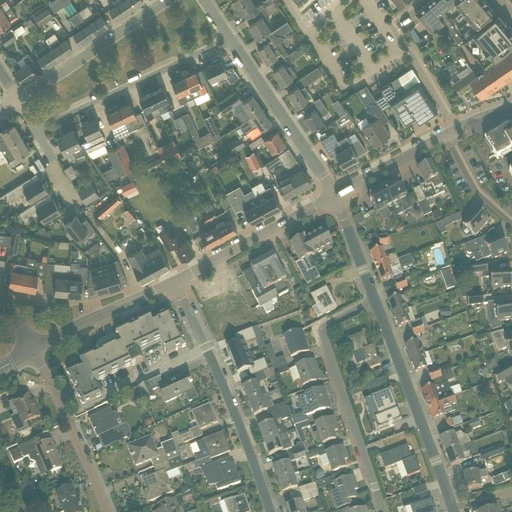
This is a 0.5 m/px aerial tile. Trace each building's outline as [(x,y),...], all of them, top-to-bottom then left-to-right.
[(54,0),(49,4),(54,12),(71,1),(70,0),(54,0)] [(113,7),(109,10),(116,19),(129,10),(122,0),(113,0),(110,2),(113,7)] [(122,0),(129,10),(143,1),(142,0),(122,0)] [(246,19),(263,7),(272,0),(265,0),(263,2),(262,0),(261,0),(258,2),(256,0),(236,0),(233,2),(242,14),(243,14),(246,19)] [(273,0),(272,0),(263,7),(268,15),(279,7),(273,0)] [(408,0),(391,0),(399,8),(408,0)] [(431,31),(444,22),(438,15),(455,0),(431,0),(415,14),(431,31)] [(455,0),(438,15),(444,22),(445,22),(459,47),(472,35),(478,30),(475,27),(494,10),(493,11),(487,4),(488,3),(485,0),(455,0)] [(78,12),(94,34),(107,25),(101,16),(100,16),(97,11),(93,14),(87,6),(78,12)] [(47,7),(34,16),(40,26),(54,17),(47,7)] [(0,29),(17,18),(10,8),(3,13),(0,15),(0,29)] [(80,44),(94,34),(78,12),(69,18),(75,27),(71,29),(74,34),(80,44)] [(511,29),(507,24),(507,25),(497,13),(496,14),(497,14),(478,30),(472,35),(495,62),(511,46),(511,29)] [(257,38),(270,29),(265,23),(269,20),(265,14),(261,17),(248,25),(257,38)] [(283,57),(287,55),(295,49),(293,46),(286,51),(279,41),(286,36),(286,35),(288,33),(286,29),(291,26),(287,20),(278,26),(267,33),(273,41),(268,44),(267,43),(258,49),(267,63),(281,54),(283,57)] [(416,26),(411,29),(414,36),(419,34),(416,26)] [(6,47),(17,39),(12,31),(0,39),(6,47)] [(57,38),(48,44),(58,59),(72,50),(65,40),(60,43),(57,38)] [(45,68),(58,59),(48,44),(39,50),(43,55),(38,58),(45,68)] [(302,45),(295,49),(287,55),(292,61),(306,51),(303,46),(303,47),(302,45)] [(17,62),(11,65),(16,71),(15,71),(23,83),(36,74),(33,69),(37,66),(28,53),(22,57),(27,63),(21,67),(17,62)] [(460,78),(453,83),(461,94),(473,86),(481,97),(511,75),(511,65),(506,55),(476,76),(469,66),(457,74),(460,78)] [(220,60),(219,59),(211,62),(212,64),(205,67),(211,80),(216,78),(218,81),(221,82),(227,80),(230,84),(240,77),(232,67),(225,70),(220,60)] [(282,65),(273,71),(282,85),(297,75),(290,66),(286,69),(282,65)] [(300,79),(304,86),(322,74),(317,67),(300,79)] [(195,72),(184,77),(190,90),(197,87),(200,94),(207,92),(203,83),(201,84),(195,72)] [(183,93),(190,90),(184,77),(172,83),(178,95),(176,96),(180,104),(187,101),(183,93)] [(383,94),(375,99),(382,110),(390,104),(404,125),(414,119),(418,125),(437,112),(418,83),(406,90),(397,77),(381,87),(382,88),(381,91),(383,94)] [(163,87),(151,93),(159,110),(166,107),(167,110),(174,107),(170,99),(169,100),(163,87)] [(310,104),(314,101),(305,88),(300,91),(297,87),(288,93),(297,107),(307,100),(310,104)] [(236,91),(217,104),(224,113),(242,100),(236,91)] [(331,92),(324,96),(329,103),(336,99),(331,92)] [(143,111),(147,119),(161,113),(159,110),(151,93),(139,99),(145,111),(143,111)] [(242,123),(262,110),(252,96),(243,102),(245,107),(241,110),(236,114),(242,123)] [(320,117),(328,112),(319,98),(314,101),(310,104),(314,109),(304,116),(312,129),(323,122),(320,117)] [(366,117),(370,122),(361,127),(366,134),(362,137),(368,146),(372,143),(374,146),(390,135),(381,120),(387,117),(382,110),(375,99),(365,106),(370,115),(366,117)] [(145,124),(140,113),(136,115),(130,103),(118,109),(124,121),(130,133),(129,131),(145,124)] [(341,117),(346,113),(342,107),(336,111),(341,117)] [(106,114),(112,126),(111,127),(115,137),(118,138),(130,133),(124,121),(118,109),(106,114)] [(262,110),(242,123),(240,124),(246,133),(258,125),(261,129),(271,123),(262,110)] [(188,113),(182,116),(188,128),(192,137),(198,134),(188,113)] [(347,113),(336,120),(340,127),(352,120),(347,113)] [(210,115),(203,119),(213,140),(220,137),(210,115)] [(180,131),(188,128),(182,116),(175,119),(180,131)] [(88,141),(82,144),(88,152),(106,144),(95,119),(82,126),(88,141)] [(511,129),(508,124),(494,133),(492,132),(485,136),(485,139),(484,139),(485,139),(484,142),(491,154),(493,152),(497,159),(500,157),(511,175),(511,129)] [(14,125),(0,132),(0,147),(1,149),(1,150),(21,137),(14,125)] [(58,137),(57,137),(64,153),(65,152),(69,161),(88,152),(82,144),(80,145),(73,129),(73,130),(73,132),(58,139),(58,137)] [(285,143),(276,131),(264,139),(257,144),(254,140),(249,144),(254,152),(254,153),(267,144),(272,152),(285,143)] [(357,157),(366,152),(358,139),(349,144),(346,138),(338,142),(333,134),(320,141),(331,157),(336,154),(343,166),(357,158),(357,157)] [(29,150),(21,137),(1,150),(1,149),(0,149),(0,196),(5,193),(24,181),(21,175),(22,175),(19,170),(18,171),(12,160),(29,150)] [(227,146),(224,148),(228,155),(245,145),(240,138),(227,146)] [(123,144),(115,147),(126,172),(127,171),(131,180),(138,176),(134,167),(134,168),(123,144)] [(176,146),(159,154),(164,163),(180,155),(176,146)] [(126,172),(115,147),(107,151),(114,167),(102,173),(108,181),(126,172)] [(282,162),(293,155),(288,149),(277,156),(282,162)] [(261,165),(254,152),(245,156),(252,170),(261,165)] [(282,162),(282,163),(286,169),(297,162),(293,155),(282,162)] [(270,160),(275,168),(282,163),(282,162),(277,156),(270,160)] [(148,171),(164,164),(161,158),(145,165),(148,171)] [(270,172),(265,164),(261,166),(265,174),(270,172)] [(430,164),(418,170),(424,185),(419,188),(426,202),(444,193),(430,164)] [(310,183),(303,170),(290,177),(297,190),(310,183)] [(285,197),(297,190),(290,177),(288,173),(276,179),(285,197)] [(5,193),(11,202),(20,196),(25,205),(47,191),(40,179),(31,185),(28,180),(34,176),(34,175),(33,176),(33,175),(24,181),(5,193)] [(99,196),(91,183),(77,191),(85,204),(99,196)] [(390,185),(382,189),(392,206),(398,216),(403,213),(402,211),(409,207),(404,199),(406,198),(398,183),(391,187),(390,185)] [(130,193),(126,184),(120,187),(124,195),(130,193)] [(419,188),(412,191),(424,217),(431,214),(426,202),(419,188)] [(392,206),(382,189),(376,193),(377,194),(369,199),(377,214),(379,213),(383,221),(391,217),(387,209),(392,206)] [(266,214),(280,206),(274,194),(259,202),(266,214)] [(96,213),(101,218),(120,201),(116,196),(96,213)] [(234,196),(229,199),(235,212),(241,209),(234,196)] [(41,200),(20,213),(25,221),(38,213),(44,222),(61,211),(52,199),(43,204),(41,200)] [(266,214),(259,202),(244,211),(251,223),(266,214)] [(128,208),(125,212),(132,221),(136,217),(128,208)] [(227,221),(222,212),(216,216),(213,210),(207,213),(222,239),(236,230),(230,219),(227,221)] [(462,225),(475,237),(488,222),(476,210),(462,225)] [(197,227),(189,212),(181,217),(189,232),(197,227)] [(206,231),(200,235),(207,247),(222,239),(207,213),(202,216),(206,222),(202,224),(206,231)] [(18,222),(23,219),(20,214),(15,217),(18,222)] [(89,235),(95,231),(86,220),(81,223),(75,216),(64,225),(76,240),(87,231),(89,235)] [(440,235),(446,233),(441,222),(436,225),(440,235)] [(44,227),(31,235),(38,237),(46,232),(44,227)] [(167,249),(174,245),(182,260),(193,254),(186,240),(181,242),(176,233),(173,235),(169,229),(159,234),(167,249)] [(18,246),(21,232),(12,231),(9,244),(18,246)] [(308,272),(302,261),(331,246),(324,231),(304,241),(303,239),(291,246),(299,263),(296,265),(307,286),(319,279),(314,269),(308,272)] [(501,237),(487,243),(484,236),(482,238),(464,245),(467,254),(469,255),(480,250),(484,259),(490,256),(492,260),(509,252),(507,250),(508,249),(506,243),(504,243),(501,237)] [(87,250),(90,255),(95,251),(92,246),(87,250)] [(141,284),(169,268),(158,248),(144,256),(141,249),(127,257),(133,268),(141,284)] [(370,254),(375,268),(390,263),(398,260),(395,254),(387,257),(388,259),(386,260),(382,250),(370,254)] [(251,270),(273,310),(274,310),(270,303),(278,298),(272,287),(286,279),(273,255),(250,267),(251,270)] [(400,269),(413,264),(410,256),(398,260),(390,263),(375,268),(381,283),(393,279),(389,268),(391,267),(392,270),(399,267),(400,269)] [(118,276),(124,275),(119,261),(117,260),(112,261),(114,268),(104,271),(109,289),(121,286),(118,276)] [(24,272),(26,264),(10,261),(9,271),(11,272),(9,286),(21,288),(24,272)] [(40,277),(45,278),(46,263),(35,261),(33,274),(24,272),(21,288),(35,290),(37,277),(40,277)] [(67,295),(69,279),(70,271),(54,270),(54,264),(46,263),(45,278),(56,280),(54,293),(67,295)] [(511,272),(498,272),(498,271),(488,272),(487,265),(464,268),(465,273),(470,272),(471,275),(483,273),(484,279),(490,278),(491,290),(501,289),(500,288),(511,288),(511,272)] [(81,296),(82,283),(86,283),(87,267),(78,266),(78,269),(70,269),(70,271),(69,279),(67,295),(81,296)] [(260,308),(263,307),(267,314),(273,310),(251,270),(242,275),(260,308)] [(440,273),(446,290),(454,287),(448,270),(440,273)] [(109,289),(104,271),(92,275),(92,276),(89,277),(88,285),(88,287),(94,285),(97,293),(109,289)] [(336,309),(325,290),(312,296),(317,306),(313,309),(318,318),(336,309)] [(393,315),(408,309),(405,304),(402,305),(399,297),(388,302),(393,315)] [(468,306),(484,304),(483,297),(467,298),(468,306)] [(500,322),(511,320),(511,303),(497,306),(497,303),(488,304),(492,330),(501,328),(500,322)] [(398,328),(415,322),(410,309),(408,309),(393,315),(398,328)] [(160,341),(167,356),(186,347),(180,334),(179,335),(180,335),(177,337),(175,331),(178,330),(177,329),(175,331),(172,325),(175,324),(175,325),(170,313),(156,319),(157,322),(152,324),(149,317),(137,323),(137,324),(138,323),(139,326),(134,328),(132,325),(132,326),(133,328),(128,331),(127,329),(128,328),(127,328),(115,333),(120,343),(114,346),(113,344),(112,342),(111,341),(109,340),(107,339),(105,339),(103,340),(101,340),(99,341),(98,343),(97,344),(96,346),(96,348),(96,350),(96,352),(98,356),(93,358),(92,356),(92,355),(80,361),(83,367),(78,369),(77,367),(66,372),(73,387),(76,386),(79,392),(77,393),(76,392),(82,406),(102,396),(96,382),(130,366),(131,367),(143,361),(138,351),(160,341)] [(252,353),(249,343),(256,340),(252,329),(234,336),(237,343),(227,347),(232,361),(252,353)] [(291,357),(308,351),(301,331),(284,337),(291,357)] [(488,347),(494,345),(497,352),(507,348),(510,357),(511,355),(511,337),(506,339),(503,331),(487,336),(488,347)] [(370,370),(380,366),(373,346),(367,348),(364,342),(365,341),(362,334),(347,340),(352,355),(363,351),(370,370)] [(405,347),(410,360),(424,354),(422,349),(420,350),(417,342),(405,347)] [(273,369),(274,370),(286,365),(283,357),(276,360),(270,345),(265,347),(273,369)] [(256,362),(252,353),(232,361),(237,374),(248,370),(250,378),(268,371),(264,359),(256,362)] [(410,360),(415,373),(427,369),(424,362),(427,361),(424,354),(410,360)] [(302,386),(316,382),(313,375),(318,373),(314,361),(296,367),(302,386)] [(274,370),(276,377),(289,372),(286,365),(274,370)] [(511,366),(493,376),(497,384),(505,380),(506,382),(507,385),(508,386),(511,388),(511,387),(511,366)] [(273,369),(262,373),(265,381),(276,377),(274,370),(273,369)] [(428,406),(452,396),(447,383),(454,380),(450,370),(440,374),(441,378),(436,380),(433,373),(429,374),(434,387),(422,392),(428,406)] [(186,375),(158,388),(166,403),(185,394),(188,402),(197,398),(190,384),(191,384),(190,383),(186,375)] [(261,397),(268,394),(263,381),(243,389),(248,403),(261,397)] [(347,383),(349,389),(356,387),(355,382),(352,381),(347,383)] [(138,388),(144,402),(145,403),(155,398),(148,383),(138,388)] [(480,394),(486,399),(493,390),(487,385),(480,394)] [(144,402),(138,388),(126,394),(130,404),(134,405),(143,401),(143,402),(144,402)] [(327,401),(323,389),(299,397),(305,413),(306,417),(325,410),(323,403),(327,401)] [(395,407),(389,390),(364,400),(372,419),(375,418),(379,429),(388,425),(388,426),(392,425),(392,424),(401,420),(397,410),(395,411),(394,407),(395,407)] [(27,394),(12,401),(23,425),(40,417),(36,408),(34,409),(27,394)] [(261,397),(248,403),(254,417),(274,409),(271,402),(268,394),(261,397)] [(445,416),(442,410),(456,405),(452,396),(428,406),(433,421),(445,416)] [(288,411),(287,408),(285,404),(276,407),(279,415),(288,411)] [(191,412),(199,431),(211,426),(211,427),(214,426),(213,425),(217,423),(213,414),(213,413),(210,405),(191,412)] [(292,406),(287,408),(288,411),(291,418),(295,416),(292,406)] [(112,414),(110,410),(89,419),(89,420),(90,419),(95,429),(94,430),(94,431),(95,430),(98,437),(97,437),(97,438),(101,436),(103,442),(100,443),(103,449),(131,437),(126,424),(118,428),(115,422),(118,420),(119,418),(117,414),(115,413),(112,414)] [(278,437),(286,434),(282,421),(291,418),(288,411),(279,415),(280,419),(271,423),(271,424),(259,428),(264,442),(278,437)] [(308,422),(306,417),(305,413),(295,416),(291,418),(294,427),(308,422)] [(462,425),(459,417),(446,422),(449,430),(462,425)] [(322,443),(322,444),(335,439),(333,432),(338,431),(333,418),(315,425),(318,433),(313,435),(316,445),(322,443)] [(467,424),(470,431),(481,427),(478,420),(467,424)] [(310,427),(308,422),(294,427),(296,432),(310,427)] [(462,439),(463,438),(461,431),(440,440),(445,453),(458,448),(464,446),(462,439)] [(173,440),(173,441),(175,447),(176,447),(182,444),(194,440),(191,433),(179,438),(178,433),(171,436),(173,440)] [(210,458),(210,460),(229,453),(229,452),(228,452),(224,443),(225,442),(222,434),(203,441),(196,444),(200,454),(194,456),(196,463),(210,458)] [(282,452),(292,449),(286,434),(278,437),(264,442),(269,456),(282,451),(282,452)] [(153,467),(179,457),(175,447),(173,441),(160,446),(162,449),(156,452),(150,438),(128,447),(131,455),(133,455),(137,465),(136,466),(142,463),(143,464),(145,464),(144,463),(150,460),(153,467)] [(51,441),(37,447),(34,441),(18,448),(18,449),(9,453),(14,464),(28,457),(30,462),(35,463),(41,461),(47,475),(61,468),(55,455),(57,454),(51,441)] [(179,453),(183,451),(184,449),(182,444),(176,447),(179,453)] [(307,461),(319,457),(326,454),(326,453),(332,451),(330,446),(317,451),(309,453),(304,455),(306,458),(307,461)] [(402,463),(407,478),(420,472),(415,457),(412,459),(407,446),(380,456),(385,470),(402,463)] [(450,468),(471,460),(469,453),(467,454),(464,446),(458,448),(445,453),(450,468)] [(505,453),(502,446),(479,454),(482,462),(505,453)] [(326,454),(332,472),(346,468),(343,461),(348,459),(343,447),(332,451),(326,453),(326,454)] [(303,451),(292,454),(295,461),(306,458),(304,455),(303,451)] [(149,503),(174,493),(166,475),(183,468),(182,467),(179,457),(153,467),(156,474),(141,480),(146,491),(144,492),(149,503)] [(182,467),(183,468),(185,475),(197,470),(194,463),(182,467)] [(233,464),(222,468),(220,468),(218,463),(203,468),(209,481),(214,481),(218,491),(240,483),(233,464)] [(273,468),(278,481),(298,474),(299,474),(296,468),(291,470),(289,463),(273,468)] [(485,472),(463,475),(466,490),(479,488),(478,480),(486,479),(485,472)] [(298,474),(278,481),(282,494),(297,489),(295,483),(300,481),(298,474)] [(495,487),(506,482),(503,475),(492,480),(495,487)] [(353,477),(336,483),(344,507),(351,504),(350,500),(355,498),(353,491),(358,489),(353,477)] [(332,478),(315,484),(317,490),(334,484),(332,478)] [(299,488),(301,495),(317,490),(315,484),(315,483),(299,488)] [(32,492),(30,488),(27,485),(22,488),(25,495),(32,492)] [(425,485),(412,490),(415,497),(427,491),(425,485)] [(71,487),(56,493),(63,511),(80,511),(79,508),(81,508),(80,506),(78,507),(75,500),(77,499),(71,487)] [(317,490),(301,495),(304,502),(319,497),(317,490)] [(32,492),(25,495),(30,505),(39,501),(34,491),(32,492)] [(224,502),(227,511),(249,511),(244,496),(233,500),(232,499),(224,502)] [(159,511),(158,511),(177,511),(173,500),(157,505),(159,511)] [(286,507),(287,511),(304,511),(302,502),(286,507)] [(433,511),(430,502),(405,510),(405,511),(433,511)]
